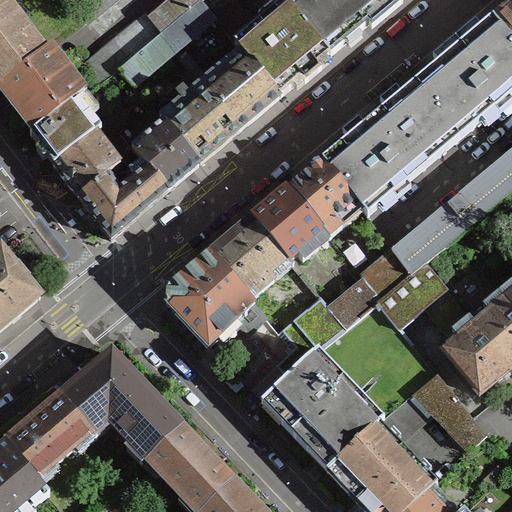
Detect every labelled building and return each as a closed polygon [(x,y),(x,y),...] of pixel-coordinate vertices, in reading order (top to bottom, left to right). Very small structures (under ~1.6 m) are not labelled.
[(0,0),(0,90),(45,55),(2,0),(0,0)] [(86,24),(114,0),(74,0),(69,4),(86,24)] [(86,68),(100,85),(120,71),(160,37),(205,0),(172,0),(150,19),(148,16),(86,68)] [(225,32),(206,11),(213,5),(208,0),(205,0),(160,37),(175,55),(210,25),(219,37),(225,32)] [(322,72),(318,67),(330,57),(290,9),(286,3),(256,28),(233,0),(220,0),(213,5),(206,11),(225,32),(246,58),(280,99),(301,81),(305,86),(322,72)] [(300,0),(290,9),(330,57),(368,25),(372,30),(402,5),(398,0),(300,0)] [(511,2),(492,19),(511,42),(511,2)] [(511,42),(492,19),(415,84),(462,140),(511,97),(511,42)] [(135,88),(175,55),(160,37),(120,71),(135,88)] [(84,95),(50,51),(45,55),(0,90),(34,134),(74,103),(84,95)] [(206,91),(240,132),(280,99),(246,58),(229,71),(225,66),(209,79),(214,84),(206,91)] [(357,204),(368,218),(462,140),(415,84),(322,162),(357,204)] [(165,125),(200,166),(240,132),(206,91),(197,98),(193,93),(188,97),(183,91),(176,96),(181,102),(177,106),(181,111),(165,125)] [(53,166),(95,134),(105,126),(95,114),(87,120),(74,103),(34,134),(31,136),(47,157),(53,166)] [(133,150),(136,154),(168,192),(200,166),(165,125),(133,150)] [(79,200),(107,178),(106,176),(107,176),(120,166),(95,134),(53,166),(79,200)] [(511,193),(511,151),(392,251),(412,277),(428,264),(511,193)] [(111,241),(136,220),(135,219),(168,192),(136,154),(129,159),(141,175),(119,192),(107,176),(106,176),(107,178),(79,200),(111,241)] [(357,204),(322,162),(321,162),(288,190),(325,234),(330,240),(344,229),(337,221),(357,204)] [(288,190),(253,219),(288,262),(290,263),(298,257),(303,263),(320,248),(315,242),(325,234),(288,190)] [(288,262),(253,219),(211,255),(246,297),(252,292),(257,297),(275,281),(271,276),(288,262)] [(0,332),(40,299),(1,251),(0,251),(0,332)] [(392,251),(361,278),(364,281),(382,302),(412,277),(392,251)] [(246,297),(211,255),(167,290),(166,304),(209,349),(236,323),(248,337),(266,320),(246,297)] [(452,333),(457,339),(477,323),(448,289),(428,264),(412,277),(382,302),(378,305),(400,330),(425,309),(448,337),(452,333)] [(301,277),(288,288),(307,311),(321,300),(301,277)] [(382,302),(364,281),(329,310),(346,331),(378,305),(382,302)] [(346,331),(329,310),(321,300),(307,311),(282,332),(296,348),(276,367),(288,380),(304,365),(346,331)] [(511,369),(511,309),(505,300),(477,323),(511,370),(511,369)] [(437,377),(400,330),(378,305),(346,331),(304,365),(288,380),(262,405),(328,473),(369,434),(437,377)] [(480,396),(511,370),(477,323),(457,339),(443,352),(480,396)] [(181,428),(112,356),(61,398),(92,435),(109,421),(146,461),(181,428)] [(433,416),(469,454),(486,437),(473,421),(472,421),(437,377),(369,434),(328,473),(364,511),(408,511),(427,494),(437,485),(399,445),(433,416)] [(5,445),(36,482),(92,435),(61,398),(5,445)] [(146,461),(194,511),(201,511),(233,482),(181,428),(146,461)] [(0,449),(0,511),(30,511),(49,497),(36,482),(5,445),(0,449)] [(201,511),(260,511),(233,482),(201,511)] [(146,511),(148,511),(129,488),(100,511),(146,511)] [(444,511),(427,494),(408,511),(444,511)]
